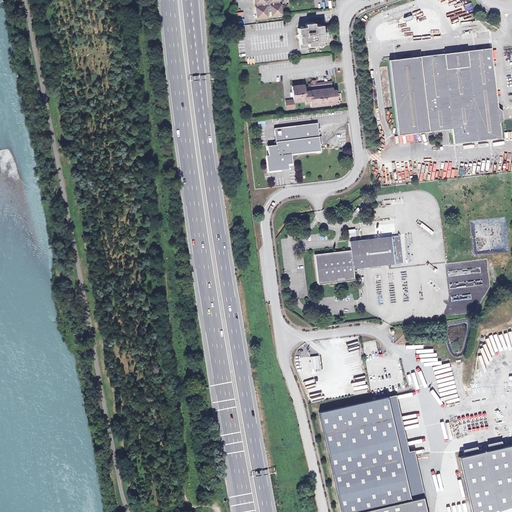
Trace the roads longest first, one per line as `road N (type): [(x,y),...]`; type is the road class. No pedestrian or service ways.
road 1 (motorway): [(266,511),(189,0)]
road 2 (motorway): [(168,0),(245,511)]
